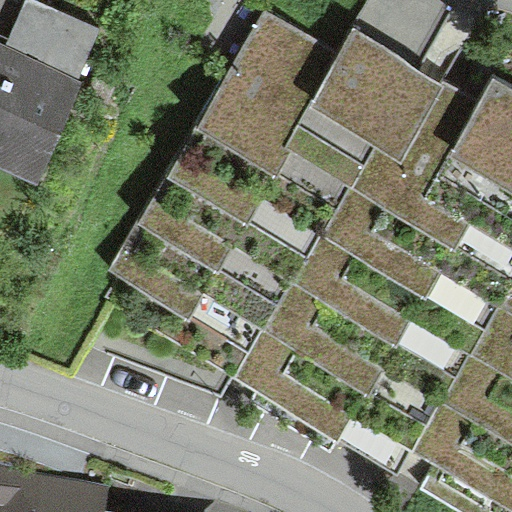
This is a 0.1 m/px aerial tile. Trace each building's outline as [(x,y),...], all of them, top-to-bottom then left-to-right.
[(25,0),(11,32),(8,37),(81,67),(102,21),(51,0),(25,0)] [(335,47),(265,4),(107,261),(122,269),(105,295),(235,369),(260,385),(251,397),(329,445),(339,430),(473,511),(511,511),(511,77),(494,68),(477,94),(445,75),(448,70),(354,19),(335,47)] [(11,32),(0,27),(0,33),(8,37),(11,32)] [(0,33),(0,152),(38,168),(81,67),(8,37),(0,33)] [(195,511),(185,510),(104,498),(107,482),(0,465),(0,511),(195,511)]
